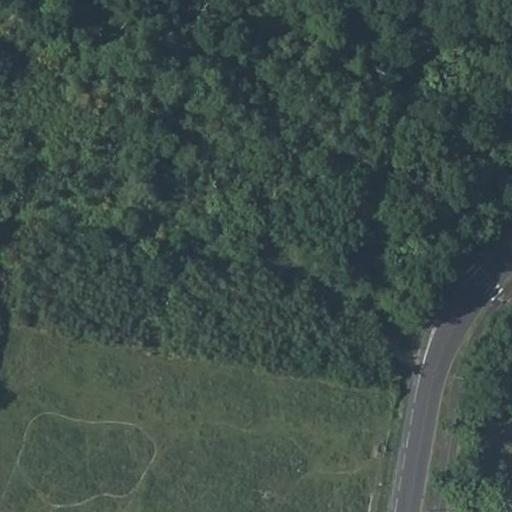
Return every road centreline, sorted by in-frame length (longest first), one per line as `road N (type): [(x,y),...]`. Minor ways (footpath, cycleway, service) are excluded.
road 1 (track): [(432,377),(410,367),(384,331),(375,194),(433,0)]
road 2 (residential): [(511,251),(464,304),(442,349),(408,511)]
